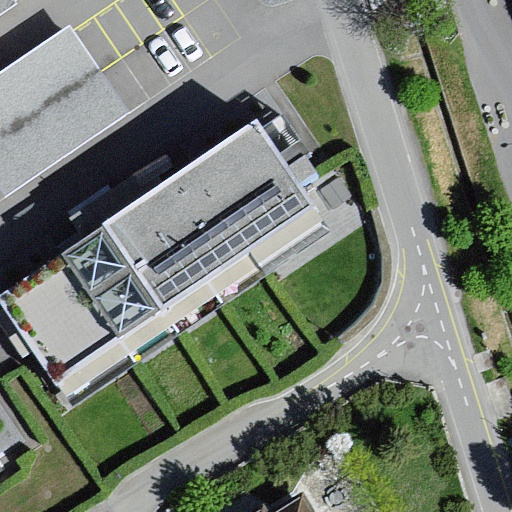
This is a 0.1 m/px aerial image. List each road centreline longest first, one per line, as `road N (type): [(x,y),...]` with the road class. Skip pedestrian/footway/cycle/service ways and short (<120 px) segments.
road 1 (residential): [(431,332),(128,511)]
road 2 (residential): [(344,0),(431,332)]
road 3 (residential): [(431,332),(495,511)]
